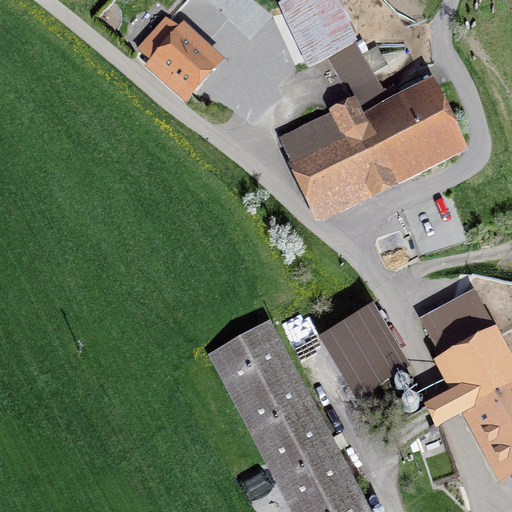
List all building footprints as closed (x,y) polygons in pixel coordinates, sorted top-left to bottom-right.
[(336,0),(306,0),(284,10),(308,64),(355,43),(336,0)] [(217,66),(168,22),(138,56),(187,100),(217,66)] [(357,106),(283,142),(318,214),(454,148),(428,95),(367,125),(357,106)] [(433,359),(449,390),(437,396),(424,404),(436,426),(448,420),(461,412),(499,482),(511,475),(511,355),(475,287),(418,317),(439,356),(433,359)] [(370,318),(328,343),(358,395),(401,370),(370,318)] [(366,511),(268,325),(210,355),(292,511),(366,511)]
